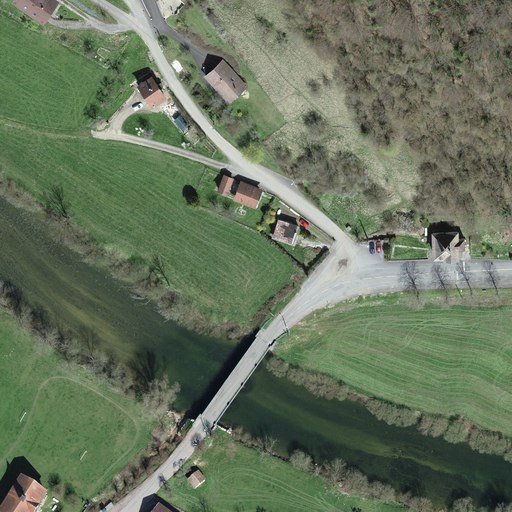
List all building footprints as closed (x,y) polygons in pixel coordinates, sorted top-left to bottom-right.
[(58,1),(56,0),(10,0),(10,1),(42,23),(58,1)] [(182,78),(189,73),(178,58),(171,63),(182,78)] [(223,60),(205,76),(228,102),(246,85),(223,60)] [(165,97),(152,75),(135,86),(149,107),(165,97)] [(179,114),(172,119),(181,129),(188,124),(179,114)] [(222,174),(215,189),(225,193),(232,178),(222,174)] [(240,182),(233,196),(253,205),(259,190),(240,182)] [(295,225),(278,219),(273,233),(290,240),(295,225)] [(456,230),(431,232),(433,259),(457,258),(457,249),(463,249),(462,238),(457,238),(456,230)] [(195,472),(186,481),(194,489),(203,480),(195,472)] [(17,477),(0,504),(0,511),(33,511),(44,495),(17,477)]
